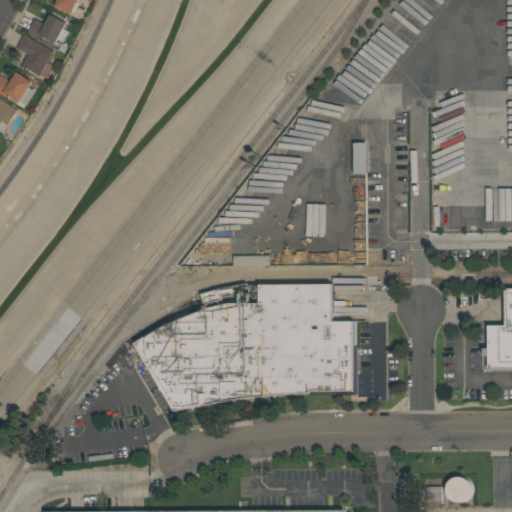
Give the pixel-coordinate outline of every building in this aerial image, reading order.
[(78,0),(73,13),(55,6),(57,0),(78,0)] [(64,28),(70,32),(64,43),(59,40),(57,43),(44,35),(42,39),(29,31),(36,18),(45,24),(51,14),(67,23),(64,28)] [(48,62),(56,66),(49,79),(41,75),(27,68),(27,69),(22,66),(28,54),(17,48),(25,34),(32,37),(31,38),(37,41),(38,39),(45,43),(44,45),(54,50),(48,62)] [(0,75),(1,74),(9,80),(15,71),(17,73),(18,72),(33,82),(30,87),(36,92),(27,105),(21,101),(20,102),(10,96),(9,98),(7,97),(0,92),(0,75)] [(0,130),(0,98),(18,110),(4,133),(0,130)] [(234,265),(234,255),(271,255),(272,265),(234,265)] [(243,303),(243,293),(251,293),(251,303),(262,303),(262,284),(334,284),(334,321),(356,321),(356,347),(360,347),(360,395),(313,395),(313,392),(289,393),(259,396),(246,398),(202,405),(188,408),(178,410),(138,343),(163,327),(179,319),(190,315),(207,309),(214,307),(235,303),(242,303),(243,303)] [(511,288),(511,371),(487,371),(487,343),(490,343),(490,325),(506,325),(505,290),(507,290),(507,288),(511,288)] [(206,304),(203,294),(220,289),(223,299),(206,304)] [(450,502),(473,501),(472,477),(448,478),(450,502)] [(442,486),(427,486),(426,502),(442,502),(442,486)]
